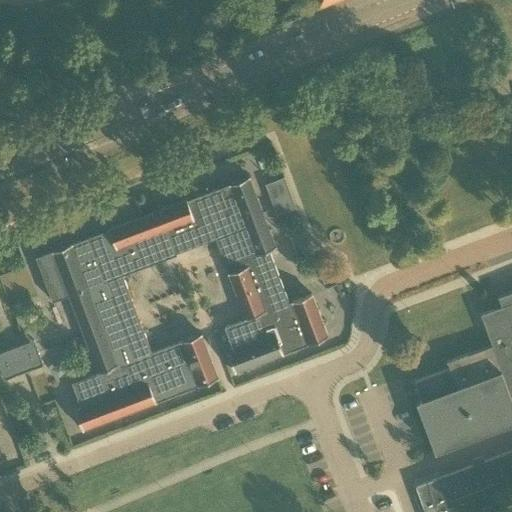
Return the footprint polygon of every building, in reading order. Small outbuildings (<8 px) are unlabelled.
[(36,257),(53,302),(69,295),(99,372),(72,383),(81,408),(75,410),(83,430),(218,378),(201,334),(152,352),(123,275),(177,255),(177,253),(216,238),(246,319),(225,327),(234,350),(227,353),(235,372),(328,337),(312,294),(289,302),(265,239),(272,236),(249,176),(160,210),(36,257)] [(295,209),(284,180),(267,186),(277,215),(295,209)] [(511,291),(498,296),(502,307),(481,314),(492,345),(447,361),(449,368),(415,381),(423,402),(419,404),(418,401),(416,402),(435,452),(511,423),(511,291)] [(34,340),(0,352),(0,367),(5,380),(44,365),(34,340)] [(451,511),(485,511),(511,502),(511,450),(439,477),(451,511)]
